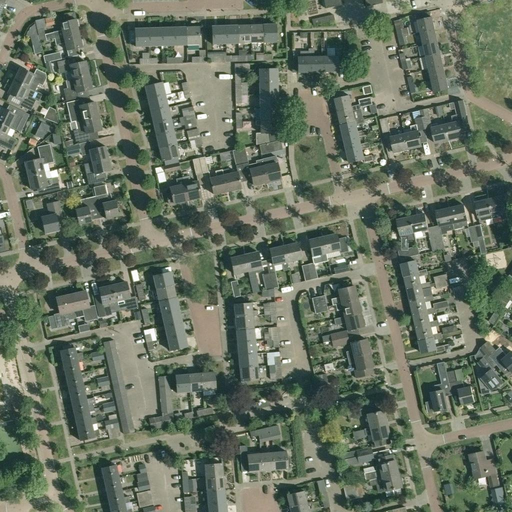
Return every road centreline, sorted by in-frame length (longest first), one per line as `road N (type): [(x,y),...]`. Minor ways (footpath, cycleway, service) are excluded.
road 1 (residential): [(363,194),(420,445)]
road 2 (residential): [(54,493),(8,276)]
road 3 (residential): [(149,243),(108,69)]
road 4 (residential): [(177,236),(342,198)]
road 5 (residential): [(363,194),(511,154)]
road 6 (residential): [(511,118),(467,89),(452,17),(467,0)]
road 7 (residential): [(95,10),(242,0)]
road 8 (residential): [(223,351),(202,353),(177,236)]
road 9 (residential): [(26,271),(149,243)]
